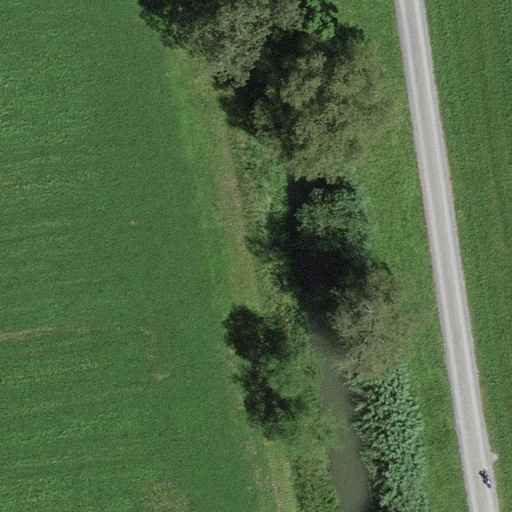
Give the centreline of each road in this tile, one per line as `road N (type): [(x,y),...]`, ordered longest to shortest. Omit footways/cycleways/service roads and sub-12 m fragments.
road 1 (track): [(490,511),(415,0)]
road 2 (track): [(244,332),(274,511)]
